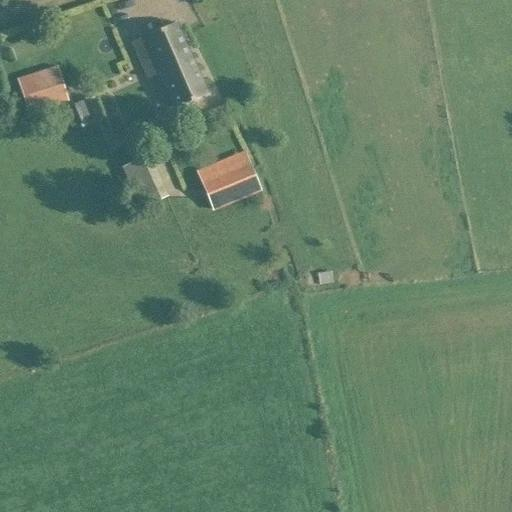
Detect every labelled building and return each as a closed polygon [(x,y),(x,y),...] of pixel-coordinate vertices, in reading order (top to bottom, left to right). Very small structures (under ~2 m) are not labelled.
[(158,73),(167,97),(173,109),(206,94),(175,24),(131,43),(146,77),(158,73)] [(17,80),(29,115),(68,102),(57,66),(17,80)] [(63,109),(72,131),(91,124),(82,101),(63,109)] [(213,212),(261,192),(244,152),(196,172),(213,212)] [(142,209),(164,199),(169,197),(149,155),(122,168),(142,209)]
